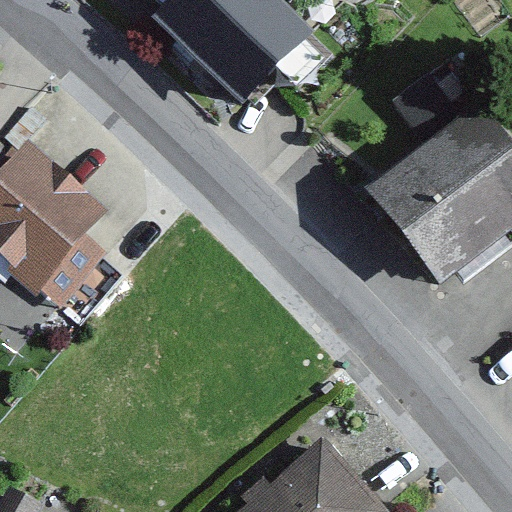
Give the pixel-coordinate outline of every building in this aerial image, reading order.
[(316,52),(261,0),(190,0),(155,37),(245,125),(316,52)] [(429,81),(393,108),(421,145),(457,118),(429,81)] [(511,249),(511,163),(480,122),(368,208),(441,304),(511,249)] [(111,231),(29,158),(0,190),(0,274),(38,308),(45,299),(63,316),(106,268),(90,254),(111,231)] [(374,511),(322,452),(261,505),(252,511),(374,511)]
